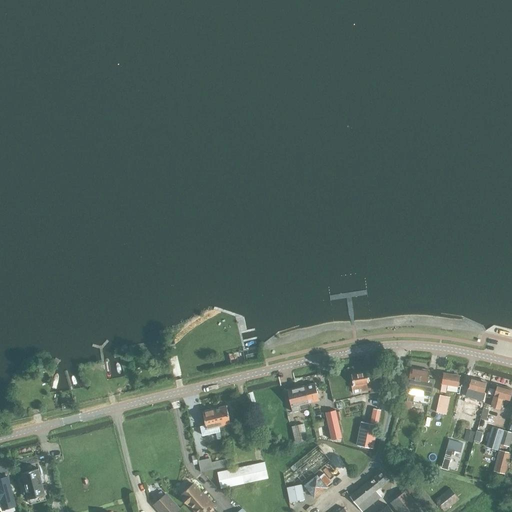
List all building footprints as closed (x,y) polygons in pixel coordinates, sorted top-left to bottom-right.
[(408,388),(408,392),(414,393),(413,401),(426,403),(428,395),(432,396),(435,379),(427,378),(429,370),(412,368),(410,379),(408,388)] [(352,374),(354,386),(361,385),(361,386),(362,389),(370,388),(370,392),(383,390),(381,375),(369,377),(367,371),(352,374)] [(460,376),(443,373),(440,391),(459,394),(460,386),(458,386),(460,376)] [(468,389),(484,393),(487,382),(471,377),(468,389)] [(315,383),(305,386),(310,408),(309,403),(319,400),(315,383)] [(503,399),(510,400),(511,393),(511,388),(497,384),(491,406),(500,409),(503,399)] [(305,386),(295,388),(287,390),(293,412),(310,408),(305,386)] [(447,409),(450,397),(440,395),(437,407),(447,409)] [(464,412),(473,415),(476,405),(467,402),(464,412)] [(215,409),(219,426),(231,423),(227,406),(225,406),(225,405),(220,406),(220,407),(215,409)] [(204,411),(203,412),(206,424),(200,426),(203,435),(220,430),(219,426),(215,409),(209,410),(209,409),(204,410),(204,411)] [(335,410),(325,412),(331,439),(342,436),(335,410)] [(373,448),(379,419),(371,418),(370,423),(361,421),(357,445),(373,448)] [(304,423),(292,426),(296,442),(308,439),(304,423)] [(504,430),(492,426),(486,446),(498,450),(500,444),(504,430)] [(509,447),(511,437),(511,432),(504,430),(500,444),(509,447)] [(473,443),(479,445),(483,433),(477,431),(473,443)] [(447,447),(441,467),(447,469),(453,449),(447,447)] [(500,451),(495,471),(505,474),(511,453),(500,451)] [(264,462),(217,472),(221,488),(268,478),(264,462)] [(38,469),(38,468),(22,472),(25,483),(22,483),(25,493),(28,492),(29,498),(45,494),(42,485),(46,484),(47,488),(43,471),(39,472),(38,469)] [(376,490),(389,480),(382,470),(350,495),(362,511),(381,497),(376,490)] [(314,498),(328,487),(317,474),(304,485),(314,498)] [(11,489),(8,476),(0,477),(0,507),(3,506),(4,508),(15,505),(11,489)] [(417,480),(406,489),(424,511),(435,511),(440,509),(417,480)] [(209,511),(215,506),(206,496),(205,497),(193,484),(181,494),(183,496),(181,497),(188,505),(190,504),(196,511),(201,511),(206,508),(209,511)] [(301,484),(286,487),(289,502),(304,499),(301,484)] [(444,511),(459,499),(450,487),(434,500),(444,511)] [(397,511),(424,511),(406,489),(390,502),(397,511)] [(161,511),(175,511),(179,509),(166,494),(155,504),(161,511)]
